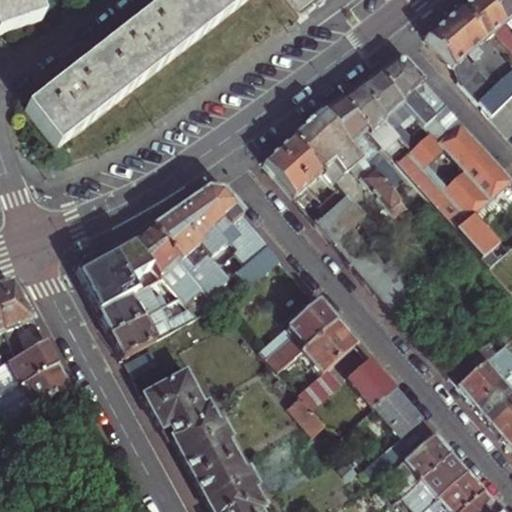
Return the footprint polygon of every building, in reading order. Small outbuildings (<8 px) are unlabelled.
[(0,0),(0,18),(9,43),(54,26),(44,0),(0,0)] [(140,0),(117,18),(60,62),(17,95),(49,137),(225,0),(140,0)] [(283,0),(301,22),(311,14),(329,3),(332,0),(283,0)] [(474,52),(479,47),(500,72),(511,60),(511,51),(490,28),(464,0),(459,0),(450,8),(430,25),(454,54),(455,57),(469,46),(474,52)] [(511,13),(510,11),(499,0),(464,0),(490,28),(500,19),(511,32),(511,13)] [(511,0),(499,0),(510,11),(511,9),(511,0)] [(392,54),(381,61),(406,89),(430,117),(412,133),(396,149),(402,155),(480,245),(497,230),(473,201),(511,168),(409,50),(400,48),(392,54)] [(464,74),(479,91),(496,76),(481,59),(464,74)] [(491,105),(507,89),(511,84),(511,60),(500,72),(496,76),(479,91),(491,105)] [(408,115),(395,99),(406,89),(381,61),(374,65),(360,74),(401,120),(408,115)] [(395,126),(401,120),(360,74),(355,77),(341,86),(364,112),(374,123),(380,131),(392,122),(395,126)] [(322,97),(322,98),(384,170),(402,155),(396,149),(387,139),(378,147),(368,135),(373,131),(360,114),(364,112),(341,86),(332,91),(322,97)] [(498,112),(511,98),(511,94),(507,89),(491,105),(498,112)] [(393,204),(406,194),(384,170),(322,98),(310,108),(292,123),(324,160),(333,170),(357,151),(366,162),(362,166),(393,204)] [(310,172),(324,160),(292,123),(287,128),(278,135),(310,172)] [(412,133),(405,124),(387,139),(396,149),(412,133)] [(274,138),(264,147),(279,165),(295,184),(310,172),(278,135),(274,138)] [(196,185),(176,200),(213,245),(240,278),(281,245),(224,177),(211,174),(196,185)] [(332,197),(346,185),(339,177),(324,189),(332,197)] [(377,217),(360,196),(328,223),(356,256),(390,298),(401,310),(426,289),(402,259),(389,270),(358,232),(377,217)] [(213,245),(176,200),(169,206),(156,216),(193,261),(213,245)] [(134,228),(163,263),(172,274),(180,284),(186,291),(205,275),(193,261),(156,216),(147,221),(134,228)] [(75,257),(97,298),(148,271),(163,263),(134,228),(132,230),(131,228),(83,241),(75,257)] [(156,287),(148,271),(97,298),(102,309),(108,320),(153,297),(180,284),(172,274),(159,281),(161,285),(156,287)] [(31,292),(21,287),(4,293),(19,335),(28,363),(59,346),(31,292)] [(301,338),(335,309),(326,298),(317,287),(286,312),(294,321),(264,347),(275,359),(301,338)] [(0,342),(19,335),(4,293),(0,294),(0,342)] [(153,297),(108,320),(115,333),(120,342),(158,323),(148,306),(155,302),(153,297)] [(347,323),(335,309),(301,338),(319,360),(354,331),(347,323)] [(492,340),(485,332),(445,364),(456,377),(469,393),(511,358),(511,351),(511,350),(506,353),(494,339),(492,340)] [(66,358),(59,346),(28,363),(4,376),(5,379),(5,383),(11,393),(14,394),(15,398),(71,368),(66,358)] [(375,394),(393,378),(385,368),(368,348),(349,362),(375,394)] [(184,357),(140,381),(155,408),(165,427),(172,423),(213,501),(206,504),(209,511),(265,511),(257,495),(261,492),(251,474),(255,471),(245,451),(241,454),(226,426),(231,424),(221,405),(217,407),(207,388),(202,391),(184,357)] [(478,403),(486,413),(511,391),(511,358),(469,393),(478,403)] [(319,360),(293,381),(296,384),(307,397),(333,376),(319,360)] [(9,401),(21,425),(83,391),(77,379),(71,368),(15,398),(9,401)] [(432,425),(413,402),(393,378),(375,394),(413,440),(432,425)] [(310,423),(321,414),(307,397),(296,384),(285,394),(310,423)] [(494,423),(502,432),(511,423),(511,391),(486,413),(494,423)] [(511,423),(502,432),(511,443),(511,444),(511,423)] [(393,474),(400,482),(447,443),(442,437),(432,425),(413,440),(393,456),(402,467),(393,474)] [(387,493),(403,511),(463,462),(458,456),(447,443),(400,482),(387,493)] [(441,511),(448,506),(478,481),(473,475),(463,462),(403,511),(441,511)] [(481,511),(495,502),(488,494),(478,481),(448,506),(453,511),(481,511)] [(503,511),(495,502),(481,511),(503,511)]
